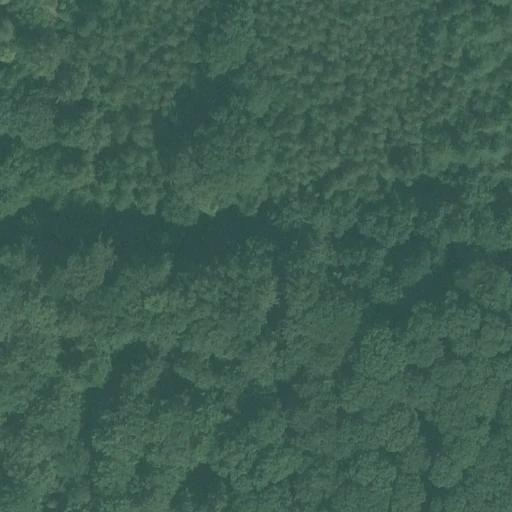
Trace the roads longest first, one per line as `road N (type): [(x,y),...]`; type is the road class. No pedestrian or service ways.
road 1 (track): [(0,209),(511,243)]
road 2 (track): [(310,231),(313,511)]
